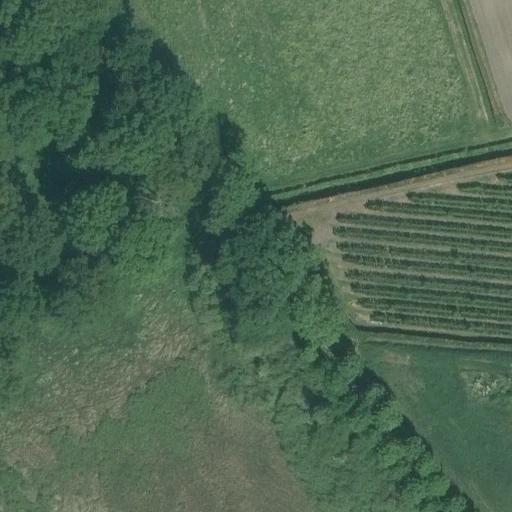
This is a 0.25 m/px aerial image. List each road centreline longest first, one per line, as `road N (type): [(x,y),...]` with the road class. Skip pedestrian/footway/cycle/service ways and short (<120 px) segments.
road 1 (track): [(77,0),(193,163),(466,511)]
road 2 (track): [(7,43),(82,162)]
